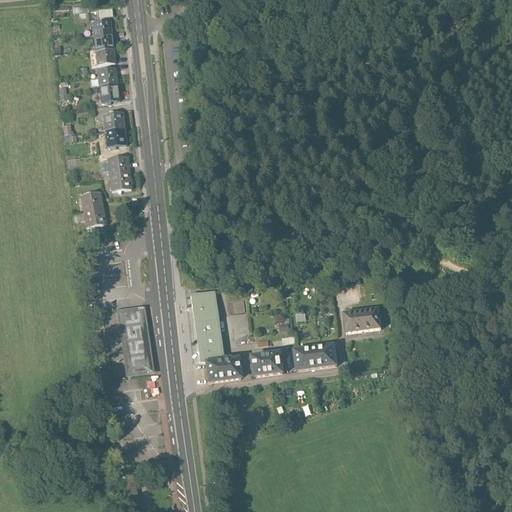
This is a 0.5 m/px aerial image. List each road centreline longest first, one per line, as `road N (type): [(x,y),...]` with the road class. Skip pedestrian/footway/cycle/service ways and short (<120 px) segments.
road 1 (primary): [(193,511),(134,0)]
road 2 (unknown): [(363,0),(380,123),(434,254),(467,274),(511,279)]
road 3 (track): [(286,0),(165,24)]
